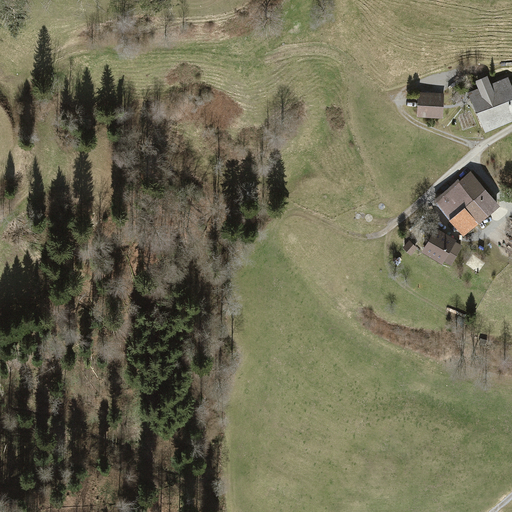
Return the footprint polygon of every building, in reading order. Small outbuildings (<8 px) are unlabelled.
[(470,92),(487,131),(511,120),(511,85),(508,76),(492,83),(490,77),(477,82),(479,88),(470,92)] [(418,92),(417,114),(444,116),(445,94),(418,92)] [(435,198),(466,233),(499,204),(468,169),(435,198)] [(444,260),(452,265),(463,245),(456,241),(457,238),(436,227),(422,251),(443,263),(444,260)] [(409,239),(403,246),(412,254),(418,248),(409,239)] [(451,272),(447,278),(456,284),(460,278),(451,272)] [(468,315),(451,307),(449,310),(466,319),(468,315)]
